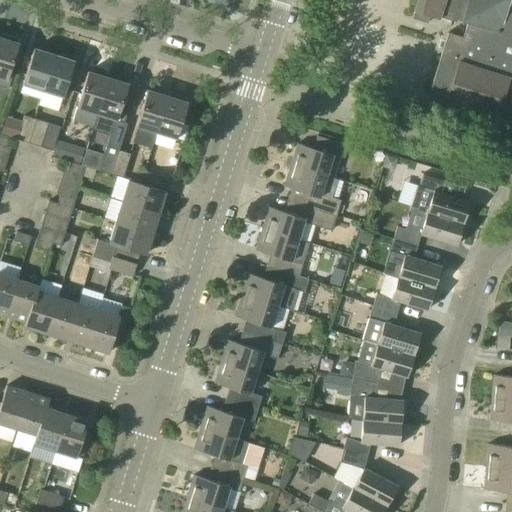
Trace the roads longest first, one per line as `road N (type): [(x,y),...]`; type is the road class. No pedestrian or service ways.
road 1 (residential): [(151,407),(261,57)]
road 2 (residential): [(511,241),(480,271),(446,384),(434,511)]
road 3 (residential): [(261,57),(83,0)]
road 4 (residential): [(151,407),(0,354)]
road 5 (residential): [(0,209),(20,155),(42,161),(24,216)]
